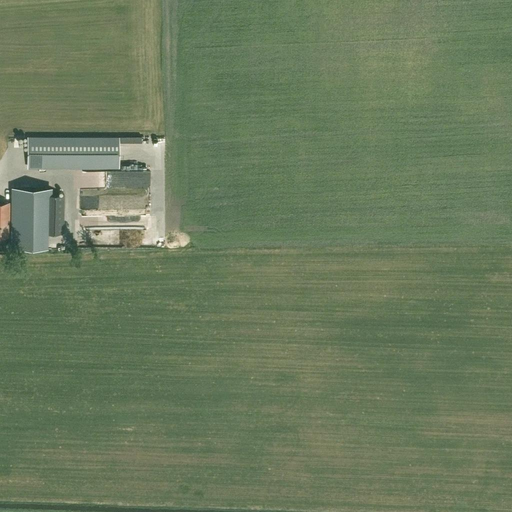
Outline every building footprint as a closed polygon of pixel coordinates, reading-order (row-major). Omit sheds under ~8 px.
[(28,138),(27,167),(118,167),(118,139),(28,138)] [(76,176),(76,189),(101,188),(101,176),(76,176)] [(39,230),(38,188),(19,188),(20,231),(39,230)] [(47,194),(46,234),(65,234),(66,194),(47,194)] [(0,236),(8,236),(8,224),(9,224),(10,202),(0,202),(0,236)]
